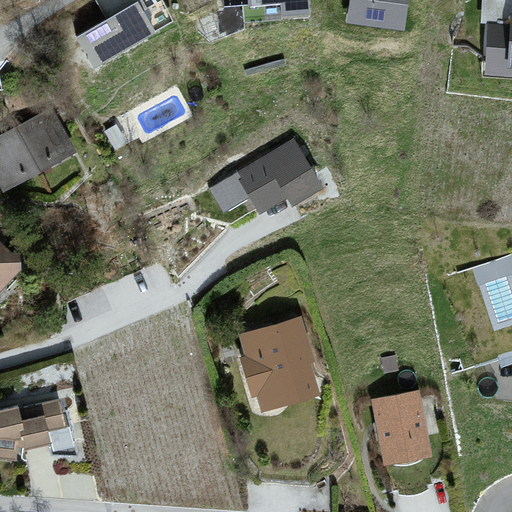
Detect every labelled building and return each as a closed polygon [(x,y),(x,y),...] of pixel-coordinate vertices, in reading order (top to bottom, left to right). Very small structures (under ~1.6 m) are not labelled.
[(135,0),(77,36),(95,65),(153,30),(135,0)] [(307,0),(222,0),(223,6),(280,1),(281,13),(308,10),(307,0)] [(405,0),(348,0),(347,19),(402,25),(405,0)] [(511,4),(483,4),(482,74),(511,74),(511,4)] [(53,105),(0,134),(0,183),(4,190),(77,148),(53,105)] [(294,139),(210,189),(224,212),(250,196),(260,213),(286,197),(291,206),(322,187),(294,139)] [(51,278),(62,302),(165,259),(154,235),(51,278)] [(0,284),(21,261),(0,242),(0,284)] [(301,314),(240,332),(247,355),(240,357),(252,395),(259,393),(263,408),(319,391),(310,362),(315,361),(301,314)] [(418,391),(376,399),(387,461),(428,453),(418,391)] [(0,407),(0,457),(15,459),(16,437),(20,437),(23,448),(48,442),(51,451),(74,446),(62,397),(19,408),(18,403),(0,407)]
